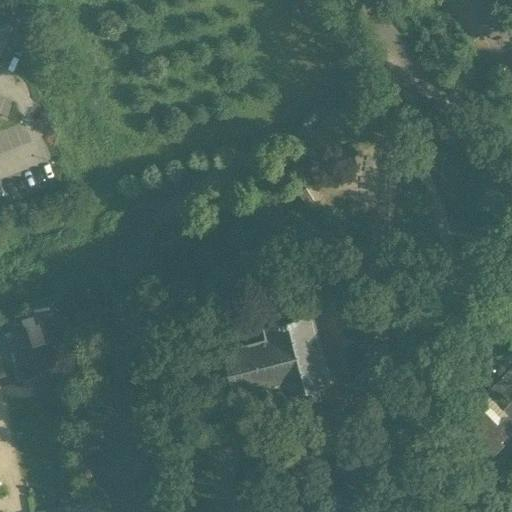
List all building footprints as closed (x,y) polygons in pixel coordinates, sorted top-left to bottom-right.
[(306,189),(298,194),(305,206),(313,201),(306,189)] [(318,387),(329,384),(312,316),(297,319),(297,318),(295,318),(295,320),(280,324),(279,322),(277,323),(278,324),(263,328),(266,340),(223,351),(234,396),(278,385),(281,397),(293,394),(296,406),(321,399),(318,387)] [(0,335),(0,374),(3,384),(38,374),(24,328),(0,335)] [(511,367),(485,393),(494,402),(511,384),(511,367)] [(511,401),(502,411),(506,415),(496,425),(483,412),(487,408),(472,393),(446,418),(481,454),(489,455),(511,432),(511,401)]
